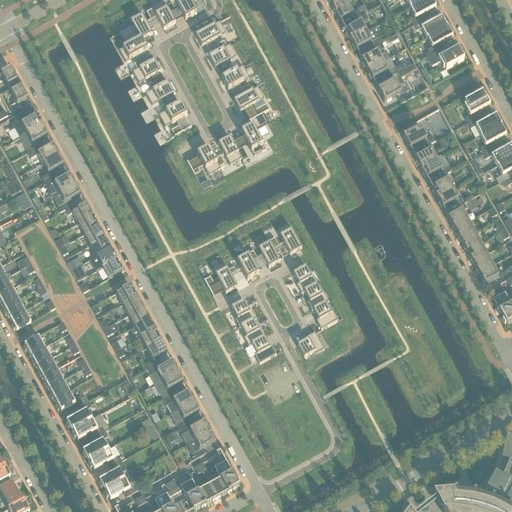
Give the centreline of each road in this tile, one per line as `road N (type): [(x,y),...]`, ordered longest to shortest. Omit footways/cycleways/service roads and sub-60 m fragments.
road 1 (residential): [(6,29),(259,493)]
road 2 (residential): [(309,0),(502,348)]
road 3 (residential): [(182,33),(231,123),(209,135),(160,45)]
road 4 (residential): [(259,493),(329,455),(337,442),(281,334)]
road 5 (residential): [(98,511),(0,332)]
road 6 (residential): [(355,511),(511,419)]
road 7 (residential): [(448,0),(511,115)]
road 8 (residential): [(281,334),(257,290),(274,280),(299,325)]
